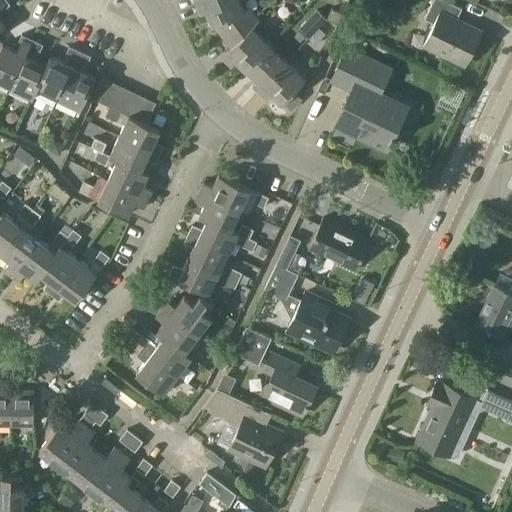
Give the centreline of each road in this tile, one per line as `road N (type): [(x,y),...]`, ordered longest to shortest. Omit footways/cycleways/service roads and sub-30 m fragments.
road 1 (residential): [(73,365),(150,250),(215,110)]
road 2 (residential): [(215,110),(295,160),(442,229)]
road 3 (tertiary): [(328,477),(403,312)]
road 4 (tertiary): [(442,229),(511,84)]
road 5 (residential): [(197,457),(73,365)]
road 6 (residential): [(147,0),(187,81),(215,110)]
